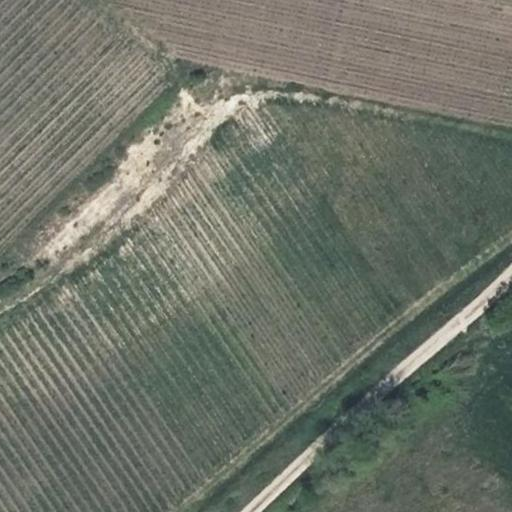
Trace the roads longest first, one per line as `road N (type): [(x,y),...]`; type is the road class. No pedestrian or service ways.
road 1 (track): [(0,307),(142,196),(199,127),(169,60),(97,0)]
road 2 (track): [(248,511),(511,276)]
